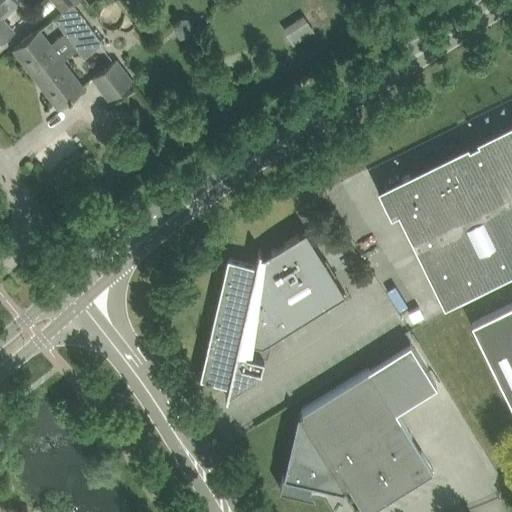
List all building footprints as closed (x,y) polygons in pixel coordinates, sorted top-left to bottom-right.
[(18,1),(16,0),(0,0),(0,37),(2,40),(14,29),(7,21),(2,15),(18,1)] [(40,29),(15,47),(60,105),(61,104),(64,106),(72,100),(71,97),(84,87),(63,60),(78,48),(76,44),(94,29),(73,3),(55,17),(66,31),(51,43),(40,29)] [(306,15),(297,21),(298,23),(297,28),(295,29),(301,39),(315,30),(306,15)] [(117,59),(93,76),(110,98),(133,80),(117,59)] [(511,119),(410,169),(411,171),(412,170),(413,172),(400,178),(399,175),(389,180),(391,182),(383,187),(393,209),(390,210),(391,212),(399,208),(445,302),(511,268),(511,119)] [(260,249),(257,262),(229,256),(202,375),(229,382),(226,394),(228,395),(228,393),(256,375),(258,367),(261,367),(264,355),(260,354),(263,342),(345,291),(317,245),(306,228),(264,254),(266,251),(260,249)] [(511,302),(472,322),(511,402),(511,302)] [(411,340),(370,366),(298,410),(280,487),(315,495),(311,487),(312,480),(347,488),(345,485),(348,483),(365,510),(434,468),(397,408),(437,383),(411,340)] [(458,451),(460,440),(443,437),(441,448),(458,451)] [(502,482),(490,459),(478,465),(480,470),(465,477),(475,496),(502,482)]
